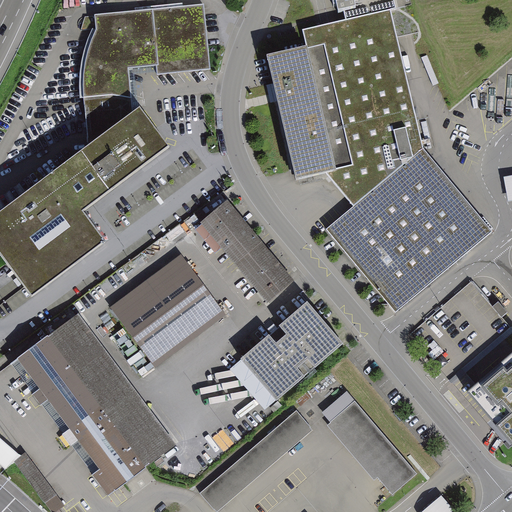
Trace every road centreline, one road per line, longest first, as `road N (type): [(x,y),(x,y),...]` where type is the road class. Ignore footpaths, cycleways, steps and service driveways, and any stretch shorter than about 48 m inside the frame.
road 1 (unclassified): [(510,496),(270,212),(240,165),(233,96),(265,0)]
road 2 (unknown): [(313,262),(168,385)]
